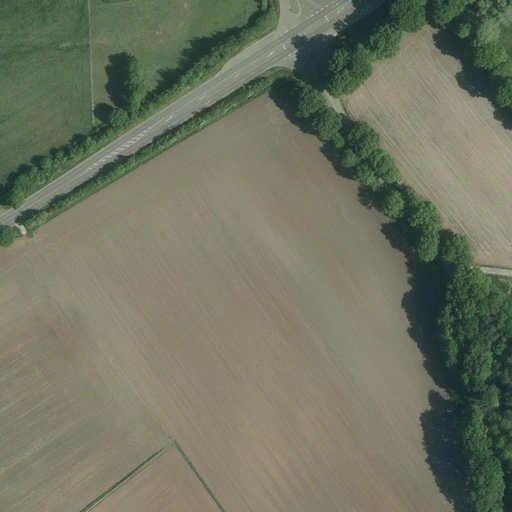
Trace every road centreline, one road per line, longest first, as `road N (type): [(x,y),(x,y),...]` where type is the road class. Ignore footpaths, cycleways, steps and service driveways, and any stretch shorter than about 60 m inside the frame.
road 1 (unclassified): [(308,27),(327,96),(349,137),(441,251),(503,511)]
road 2 (primary): [(308,27),(0,224)]
